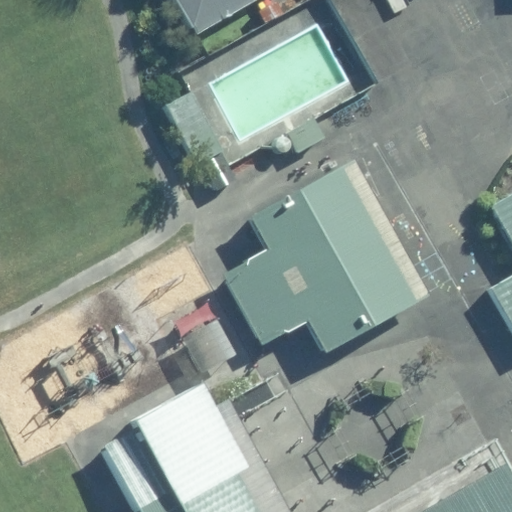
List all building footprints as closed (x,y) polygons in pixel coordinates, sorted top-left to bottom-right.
[(172,0),(190,31),(197,27),(244,0),(172,0)] [(194,141),(159,82),(130,99),(164,158),(194,141)] [(396,288),(326,150),(218,205),(238,244),(196,266),(233,339),(284,314),(297,338),(396,288)] [(511,163),(459,195),(497,256),(461,278),(496,335),(511,325),(511,352),(499,360),(511,380),(511,163)] [(244,511),(171,373),(62,430),(105,511),(244,511)] [(511,511),(468,444),(362,511),(511,511)]
